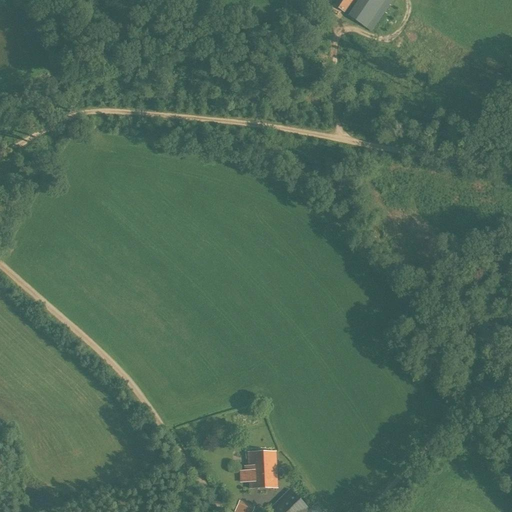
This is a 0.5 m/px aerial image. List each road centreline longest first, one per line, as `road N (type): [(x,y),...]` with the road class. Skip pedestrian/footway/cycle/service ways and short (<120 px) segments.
road 1 (track): [(511,171),(226,120),(124,111),(59,120),(0,152)]
road 2 (track): [(0,272),(133,388),(185,461)]
road 3 (track): [(511,358),(368,511)]
road 4 (track): [(398,150),(398,211),(367,264)]
